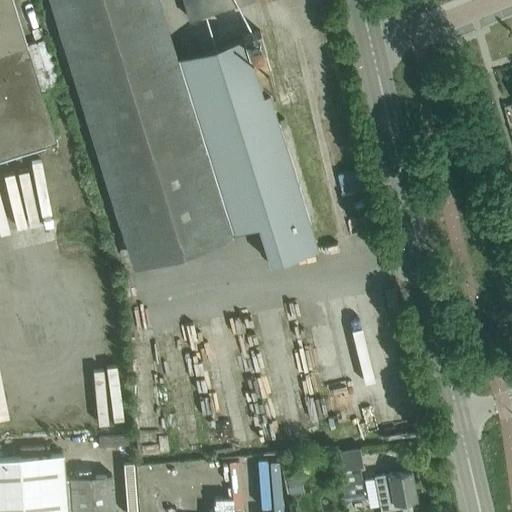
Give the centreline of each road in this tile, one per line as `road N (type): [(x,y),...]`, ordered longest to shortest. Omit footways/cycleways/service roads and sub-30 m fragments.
road 1 (unclassified): [(458,421),(373,54)]
road 2 (residential): [(373,54),(503,0)]
